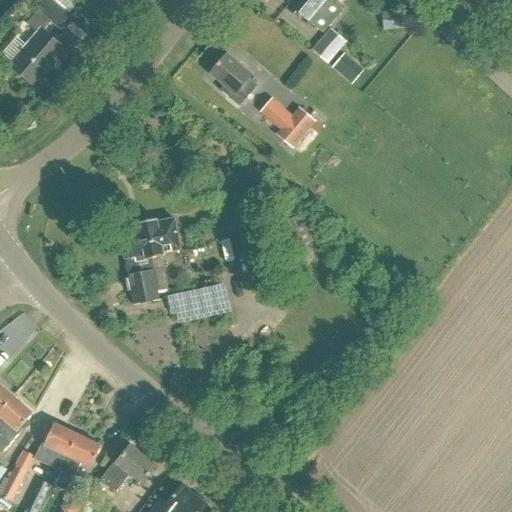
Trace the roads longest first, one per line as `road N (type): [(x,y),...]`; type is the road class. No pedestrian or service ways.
road 1 (tertiary): [(302,511),(25,275)]
road 2 (unclassified): [(0,191),(81,131),(194,0)]
road 3 (track): [(418,0),(511,85)]
